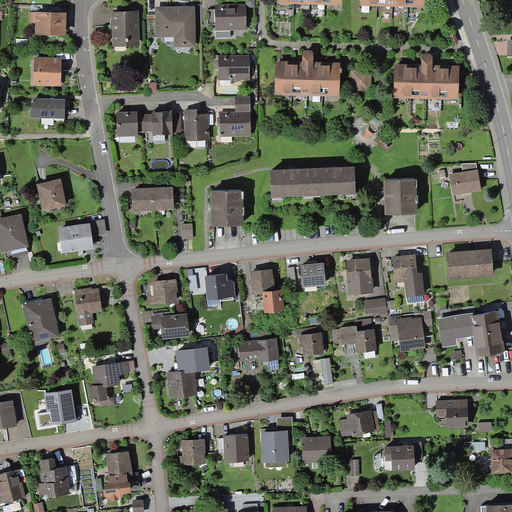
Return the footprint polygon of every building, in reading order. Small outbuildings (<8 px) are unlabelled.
[(246,7),(246,4),(215,4),(215,31),(230,30),(246,30),(246,7)] [(174,48),(196,47),(195,6),(155,7),(155,37),(174,37),(174,48)] [(140,46),(139,10),(112,11),(113,47),(140,46)] [(67,12),(36,11),(36,12),(35,23),(35,34),(66,35),(67,12)] [(455,34),(450,36),(453,45),(458,43),(455,34)] [(303,61),(276,61),(275,95),(339,96),(340,63),(314,62),(314,53),(312,50),(305,50),(303,52),(303,61)] [(422,65),(395,64),(394,98),(459,100),(460,66),(433,65),(433,56),(431,53),(424,53),(422,56),(422,65)] [(250,55),(218,55),(218,61),(218,68),(219,80),(220,80),(231,80),(250,80),(250,55)] [(61,86),(61,57),(34,57),(33,86),(61,86)] [(351,70),(351,90),(371,91),(372,70),(351,70)] [(235,95),(235,112),(251,112),(250,95),(235,95)] [(65,119),(65,99),(34,98),(31,101),(31,118),(65,119)] [(209,140),(209,113),(198,114),(198,109),(184,109),(185,141),(209,140)] [(172,110),(152,110),(152,114),(152,131),(152,135),(153,135),(165,135),(173,135),(173,132),(172,113),(172,110)] [(138,111),(116,112),(117,137),(120,136),(135,136),(138,136),(138,131),(138,114),(138,111)] [(172,113),(173,132),(181,132),(181,112),(172,113)] [(251,136),(251,112),(235,112),(220,112),(220,117),(220,126),(220,136),(251,136)] [(152,114),(138,114),(138,131),(152,131),(152,114)] [(462,164),(463,172),(477,169),(476,163),(462,164)] [(354,166),(311,168),(312,195),(356,194),(354,166)] [(312,195),(311,168),(270,170),(271,197),(312,195)] [(481,191),(478,169),(477,169),(463,172),(449,174),(453,195),(481,191)] [(61,179),(37,184),(42,211),(45,211),(61,207),(66,206),(61,179)] [(415,179),(383,180),(385,215),(418,213),(417,180),(415,180),(415,179)] [(173,187),(153,188),(154,210),(174,210),(173,187)] [(154,210),(153,188),(132,188),(133,211),(154,210)] [(241,191),(210,192),(211,226),(244,225),(243,191),(241,192),(241,191)] [(21,213),(0,218),(0,243),(2,253),(29,247),(21,213)] [(89,221),(89,223),(90,222),(92,236),(107,234),(104,219),(89,221)] [(94,248),(92,236),(90,222),(89,223),(58,227),(62,253),(94,248)] [(193,223),(182,224),(182,239),(193,239),(193,223)] [(494,275),(491,248),(446,252),(449,279),(494,275)] [(418,273),(416,254),(393,257),(395,283),(405,282),(406,297),(408,297),(423,295),(425,295),(422,273),(418,273)] [(370,258),(346,260),(348,295),(374,293),(370,258)] [(307,264),(300,265),(302,288),(326,286),(324,262),(316,263),(307,264)] [(294,267),(286,268),(288,282),(296,281),(294,267)] [(272,269),(250,271),(252,295),(262,294),(264,313),(285,311),(282,290),(275,290),(272,269)] [(227,274),(205,276),(207,300),(208,300),(220,298),(233,297),(235,297),(234,282),(232,279),(227,280),(227,274)] [(196,275),(193,275),(188,276),(190,291),(198,290),(196,275)] [(176,280),(176,279),(153,281),(154,296),(147,296),(148,306),(178,303),(177,292),(178,292),(177,280),(176,280)] [(92,287),(74,290),(80,325),(94,323),(93,313),(102,312),(99,288),(92,289),(92,287)] [(385,297),(364,300),(366,314),(373,313),(374,318),(388,316),(387,310),(386,301),(385,297)] [(25,304),(23,304),(33,346),(51,342),(51,339),(60,337),(51,298),(42,300),(25,304)] [(221,301),(220,298),(208,300),(208,307),(221,306),(221,301)] [(394,300),(386,301),(387,310),(396,308),(394,300)] [(160,316),(171,315),(170,311),(151,314),(153,329),(162,328),(160,316)] [(431,311),(424,312),(425,327),(432,326),(431,311)] [(473,313),(438,318),(443,348),(458,345),(457,340),(473,337),(477,357),(505,352),(498,311),(473,315),(473,313)] [(190,336),(187,313),(171,315),(160,316),(162,328),(163,339),(190,336)] [(397,315),(388,317),(389,326),(397,325),(397,319),(398,319),(397,315)] [(426,348),(422,318),(411,319),(411,317),(398,319),(397,319),(397,325),(399,340),(401,352),(422,349),(426,348)] [(356,326),(340,328),(340,329),(332,330),(333,344),(342,343),(342,345),(355,344),(357,353),(377,350),(374,329),(372,329),(371,318),(355,320),(356,326)] [(392,341),(399,340),(397,325),(389,326),(392,341)] [(324,354),(321,326),(294,329),(299,339),(299,347),(303,347),(303,356),(324,354)] [(279,359),(277,338),(259,340),(238,342),(240,362),(259,359),(259,362),(268,360),(278,359),(279,359)] [(10,342),(0,343),(0,355),(12,354),(10,342)] [(177,363),(178,371),(185,370),(185,373),(195,372),(211,370),(208,347),(176,351),(177,363)] [(435,347),(426,348),(422,349),(424,363),(437,361),(435,347)] [(461,350),(452,352),(453,357),(451,358),(451,361),(463,359),(461,350)] [(330,358),(320,359),(322,372),(324,384),(333,383),(330,358)] [(279,369),(278,359),(268,360),(269,370),(279,369)] [(322,372),(320,359),(313,360),(315,373),(322,372)] [(128,361),(128,360),(92,366),(95,386),(89,387),(92,402),(94,402),(94,404),(101,403),(101,406),(115,404),(114,397),(108,398),(106,387),(120,384),(119,375),(130,373),(130,372),(128,361)] [(198,395),(195,372),(185,373),(185,370),(178,371),(175,372),(167,373),(170,399),(198,395)] [(132,384),(122,385),(123,392),(133,391),(132,384)] [(72,389),(44,393),(47,412),(38,414),(40,427),(77,422),(72,389)] [(468,426),(467,399),(436,400),(436,417),(448,417),(449,426),(468,426)] [(0,428),(17,426),(13,400),(0,401),(0,428)] [(372,411),(372,410),(346,414),(347,418),(339,420),(342,436),(380,430),(377,411),(372,411)] [(264,467),(288,466),(288,461),(290,461),(289,445),(293,444),(292,416),(278,417),(278,430),(261,431),(262,462),(264,461),(264,467)] [(492,422),(478,422),(479,432),(492,431),(492,422)] [(223,435),(225,461),(249,460),(248,434),(223,435)] [(330,436),(302,437),(303,460),(331,459),(330,436)] [(205,438),(182,439),(182,455),(176,455),(177,464),(206,463),(205,438)] [(485,449),(485,442),(473,442),(473,450),(485,449)] [(415,445),(385,446),(385,469),(415,469),(415,445)] [(511,447),(491,449),(492,473),(511,472),(511,447)] [(129,451),(106,454),(109,476),(108,476),(109,481),(103,489),(104,496),(111,501),(119,500),(124,494),(131,493),(131,489),(140,488),(138,472),(133,473),(131,460),(130,460),(129,451)] [(54,458),(39,461),(41,476),(40,476),(41,483),(37,483),(39,495),(47,494),(48,498),(70,494),(66,467),(56,469),(54,458)] [(0,503),(26,497),(19,469),(0,474),(0,503)] [(144,511),(143,499),(132,500),(133,511),(144,511)] [(44,511),(42,502),(33,504),(34,511),(44,511)]
